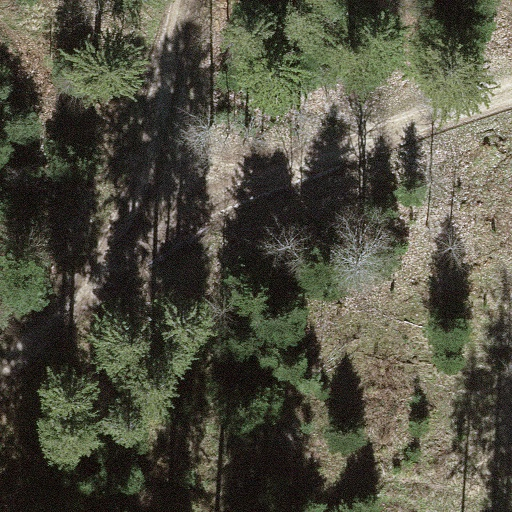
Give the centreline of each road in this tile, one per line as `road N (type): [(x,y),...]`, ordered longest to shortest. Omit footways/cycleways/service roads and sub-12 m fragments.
road 1 (track): [(0,372),(157,216),(511,90)]
road 2 (track): [(157,216),(190,0)]
